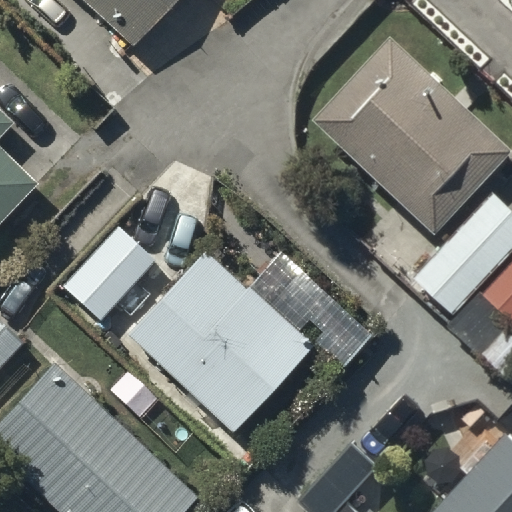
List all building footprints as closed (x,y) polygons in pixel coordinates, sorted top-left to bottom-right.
[(68,0),(128,57),(179,0),(68,0)] [(511,157),(392,46),(315,129),(437,242),(511,161),(511,157)] [(0,225),(38,187),(0,152),(0,140),(13,126),(0,113),(0,225)] [(456,323),(511,258),(511,217),(505,212),(500,218),(483,203),(413,285),(456,323)] [(66,287),(105,323),(156,266),(119,231),(66,287)] [(124,342),(229,441),(314,354),(247,293),(244,295),(203,257),(124,342)] [(511,270),(483,304),(511,329),(511,270)] [(0,370),(23,346),(0,324),(0,370)] [(0,425),(0,459),(55,511),(188,511),(199,501),(57,366),(0,425)] [(511,511),(511,444),(507,440),(441,511),(511,511)]
